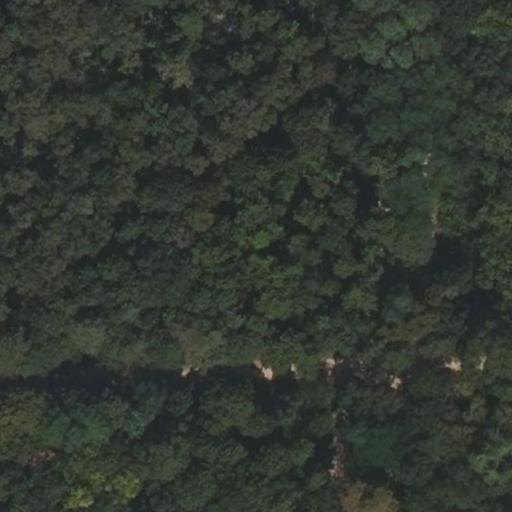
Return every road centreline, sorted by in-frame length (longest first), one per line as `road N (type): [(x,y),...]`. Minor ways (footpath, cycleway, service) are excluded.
road 1 (unknown): [(441,0),(0,329)]
road 2 (unknown): [(329,511),(388,203),(392,118),(382,0)]
road 3 (track): [(373,511),(401,372),(421,197),(414,0)]
road 4 (track): [(0,383),(511,369)]
